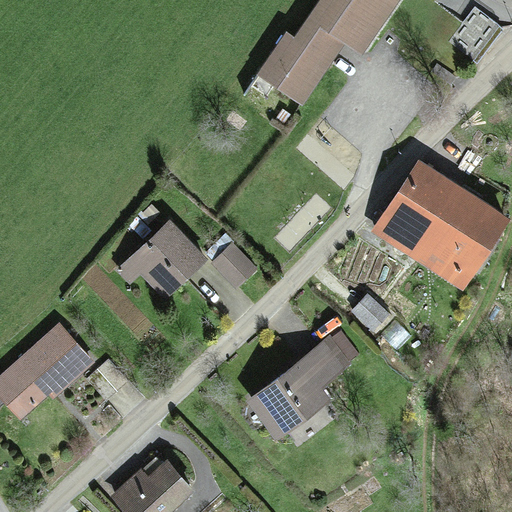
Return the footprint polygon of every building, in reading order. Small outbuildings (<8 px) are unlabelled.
[(402,0),(318,0),(294,36),(285,31),(256,74),(302,104),(344,42),(365,56),(402,0)] [(476,7),(449,40),(473,59),(500,26),(476,7)] [(500,26),(473,59),(477,62),(503,29),(500,26)] [(497,206),(420,160),(376,234),(453,280),(497,206)] [(200,256),(166,219),(114,266),(131,284),(141,275),(158,294),(200,256)] [(89,361),(55,323),(0,372),(0,399),(21,422),(89,361)] [(348,352),(334,332),(239,400),(266,438),(334,389),(321,372),(348,352)] [(160,455),(114,497),(127,511),(162,511),(190,487),(160,455)]
